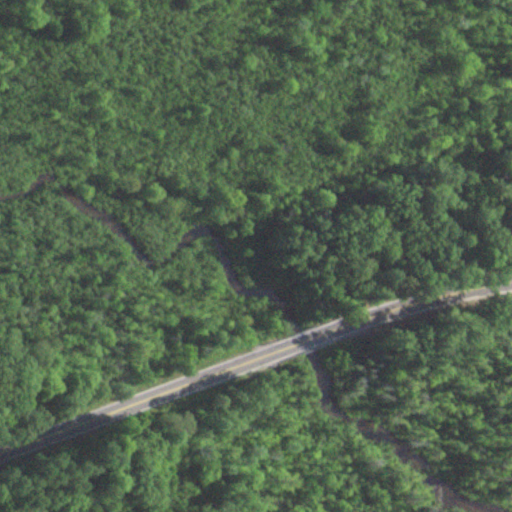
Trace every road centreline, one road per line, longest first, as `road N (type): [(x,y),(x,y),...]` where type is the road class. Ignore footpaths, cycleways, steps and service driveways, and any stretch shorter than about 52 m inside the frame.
road 1 (tertiary): [(270,355),(0,453)]
road 2 (tertiary): [(511,284),(351,325)]
